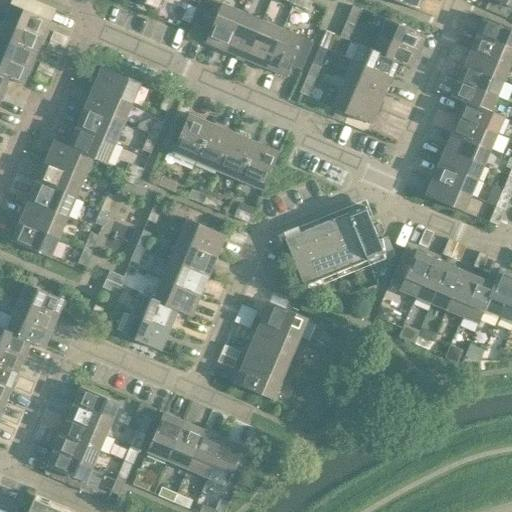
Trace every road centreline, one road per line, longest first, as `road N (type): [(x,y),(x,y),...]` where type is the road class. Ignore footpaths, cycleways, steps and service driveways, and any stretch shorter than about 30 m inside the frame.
road 1 (residential): [(383,177),(323,148),(277,111),(86,24)]
road 2 (residential): [(376,192),(259,235),(192,390)]
road 3 (residential): [(16,469),(71,339),(192,390)]
road 4 (residential): [(383,177),(399,166),(429,103),(455,25),(453,0)]
road 5 (residential): [(0,190),(26,127),(55,103),(86,24)]
road 6 (residential): [(511,241),(476,241),(376,192)]
